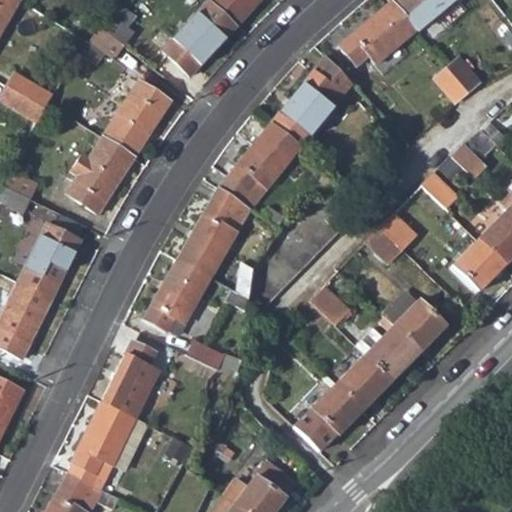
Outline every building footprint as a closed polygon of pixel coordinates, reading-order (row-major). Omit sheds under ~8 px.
[(0,0),(0,33),(18,4),(10,0),(0,0)] [(209,0),(207,2),(235,29),(260,0),(209,0)] [(393,0),(389,4),(414,34),(454,0),(393,0)] [(186,79),(235,29),(207,2),(159,54),(186,79)] [(372,69),(414,34),(389,4),(336,49),(354,71),(366,61),(372,69)] [(134,19),(116,5),(99,30),(122,48),(132,34),(126,29),(134,19)] [(112,60),(122,48),(99,30),(88,44),(81,54),(97,65),(105,55),(112,60)] [(299,150),(351,88),(324,58),(269,125),(299,150)] [(457,59),(444,70),(467,96),(479,86),(457,59)] [(430,82),(453,109),(467,96),(444,70),(430,82)] [(12,75),(4,88),(37,108),(42,111),(46,104),(50,97),(12,75)] [(135,84),(99,139),(132,160),(167,104),(135,84)] [(33,115),(37,108),(4,88),(0,93),(0,105),(23,119),(28,113),(33,115)] [(248,212),(299,150),(269,125),(215,190),(248,212)] [(504,144),(487,126),(480,133),(497,151),(504,144)] [(96,217),(132,160),(99,139),(85,161),(78,157),(67,174),(74,179),(71,183),(80,189),(72,203),(96,217)] [(484,169),(462,146),(449,159),(477,187),(483,182),(477,176),(484,169)] [(35,186),(8,173),(4,181),(0,187),(27,201),(35,186)] [(455,199),(432,176),(420,189),(443,212),(455,199)] [(62,197),(72,203),(80,189),(71,183),(62,197)] [(0,205),(20,215),(27,201),(0,187),(0,205)] [(208,282),(248,212),(215,190),(174,263),(208,282)] [(511,204),(511,193),(509,190),(494,204),(503,213),(511,204)] [(352,205),(319,203),(299,207),(292,215),(325,247),(362,210),(355,202),(352,205)] [(511,221),(511,204),(503,213),(511,221)] [(502,269),(511,258),(511,221),(503,213),(474,242),(502,269)] [(325,247),(292,215),(282,227),(314,259),(325,247)] [(415,237),(394,215),(378,231),(400,252),(415,237)] [(44,225),(14,284),(49,301),(78,243),(44,225)] [(314,259),(282,227),(276,233),(273,240),(303,270),(314,259)] [(385,267),(400,252),(378,231),(364,246),(385,267)] [(303,270),(273,240),(265,255),(292,282),(303,270)] [(477,294),(502,269),(474,242),(449,267),(477,294)] [(363,257),(358,252),(352,258),(357,263),(363,257)] [(256,267),(282,293),(292,282),(265,255),(256,267)] [(182,328),(208,282),(174,263),(140,322),(165,337),(166,335),(174,339),(180,327),(182,328)] [(344,279),(352,285),(366,270),(358,263),(344,279)] [(248,281),(271,304),(282,293),(256,267),(250,274),(248,281)] [(248,281),(241,311),(253,322),(271,304),(248,281)] [(0,352),(19,362),(49,301),(14,284),(0,311),(0,352)] [(347,314),(322,288),(307,303),(333,329),(347,314)] [(403,294),(380,317),(382,320),(391,328),(414,304),(403,294)] [(418,354),(442,329),(416,302),(414,304),(391,328),(418,354)] [(389,384),(418,354),(391,328),(382,320),(378,323),(386,331),(362,357),(389,384)] [(129,342),(97,406),(134,423),(158,373),(148,368),(154,355),(129,342)] [(190,343),(183,357),(215,373),(222,358),(190,343)] [(361,413),(389,384),(362,357),(348,372),(333,386),(361,413)] [(215,373),(217,374),(223,373),(228,361),(222,358),(215,373)] [(333,386),(348,372),(337,361),(323,376),(333,386)] [(224,381),(227,373),(223,373),(217,374),(209,382),(207,391),(222,392),(225,381),(224,381)] [(0,383),(0,434),(20,393),(0,383)] [(333,386),(292,429),(317,453),(335,436),(336,437),(361,413),(333,386)] [(123,473),(145,428),(134,423),(97,406),(67,468),(69,469),(65,475),(99,492),(111,468),(123,473)] [(191,450),(169,440),(159,461),(179,470),(191,450)] [(235,480),(222,498),(242,511),(274,511),(284,500),(283,499),(293,486),(264,464),(246,487),(235,480)] [(109,511),(110,511),(117,501),(99,492),(65,475),(43,511),(90,511),(95,505),(109,511)] [(242,511),(222,498),(210,511),(242,511)]
